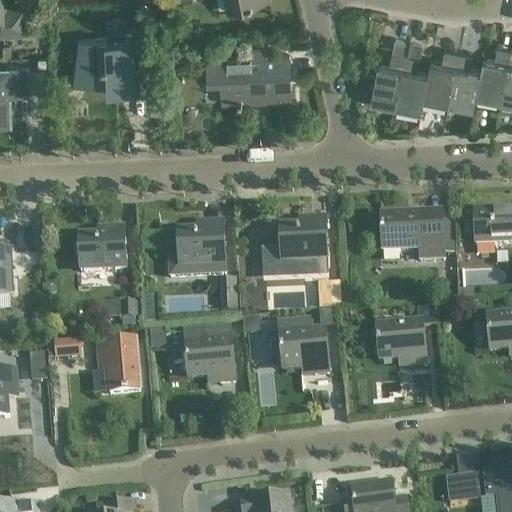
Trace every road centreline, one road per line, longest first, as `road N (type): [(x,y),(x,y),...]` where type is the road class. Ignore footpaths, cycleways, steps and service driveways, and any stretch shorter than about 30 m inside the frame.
road 1 (residential): [(511,421),(197,460),(165,471)]
road 2 (residential): [(345,166),(0,183)]
road 3 (residential): [(345,166),(310,0)]
road 4 (residential): [(511,161),(345,166)]
